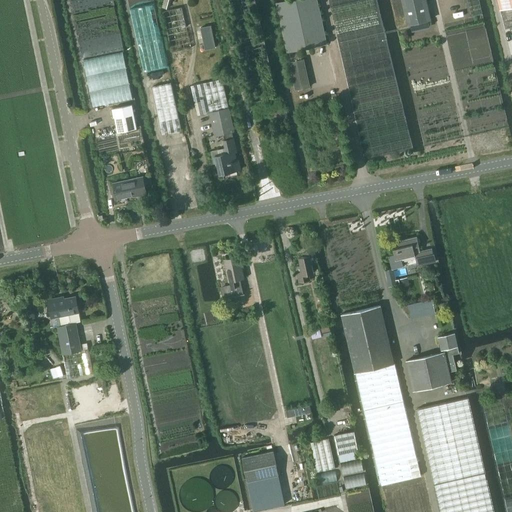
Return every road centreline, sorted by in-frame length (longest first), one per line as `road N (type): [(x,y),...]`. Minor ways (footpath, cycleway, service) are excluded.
road 1 (unclassified): [(100,241),(511,164)]
road 2 (unclassified): [(150,511),(100,241)]
road 3 (unclassified): [(100,241),(86,222),(40,0)]
